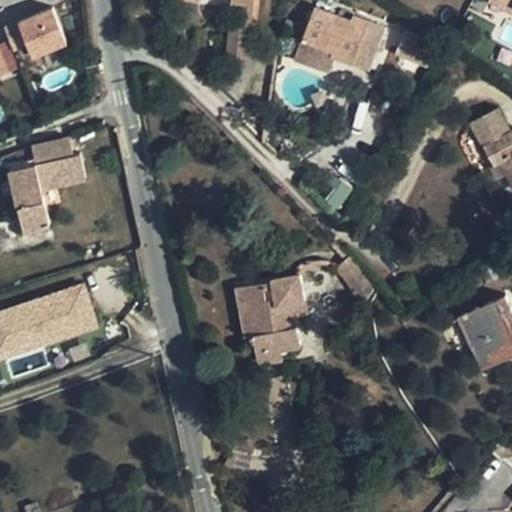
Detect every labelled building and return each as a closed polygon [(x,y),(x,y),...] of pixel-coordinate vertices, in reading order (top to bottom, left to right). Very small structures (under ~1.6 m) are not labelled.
[(511,0),(494,0),(511,9),(511,0)] [(248,5),(245,25),(251,25),(254,5),(248,5)] [(68,39),(54,6),(6,26),(16,49),(30,43),(35,53),(68,39)] [(335,51),(334,55),(372,69),(388,27),(356,15),(355,19),(319,6),(306,40),(335,51)] [(251,25),(245,25),(233,24),(230,55),(249,57),(251,25)] [(407,29),(400,49),(400,52),(401,53),(402,54),(429,66),(439,41),(407,29)] [(328,69),(335,51),(306,40),(299,58),(328,69)] [(511,127),(500,106),(473,121),(498,166),(503,162),(511,178),(511,127)] [(12,167),(26,229),(52,222),(44,187),(88,177),(82,152),(76,153),(72,136),(34,144),(38,162),(12,167)] [(313,244),(326,259),(336,248),(323,234),(313,244)] [(353,286),(357,283),(367,275),(350,257),(338,269),(353,286)] [(258,334),(261,350),(283,347),(303,343),(298,315),(295,301),(308,299),(303,273),(276,277),(277,280),(249,284),(258,334)] [(367,275),(357,283),(366,293),(376,284),(367,275)] [(0,310),(0,361),(100,329),(85,282),(0,310)] [(258,334),(249,284),(239,287),(248,336),(258,334)] [(460,315),(461,317),(473,342),(485,369),(511,355),(511,299),(509,293),(460,315)] [(295,301),(298,315),(310,313),(308,299),(295,301)] [(473,342),(461,317),(446,324),(457,350),(473,342)] [(283,347),(261,350),(263,361),(285,357),(283,347)]
